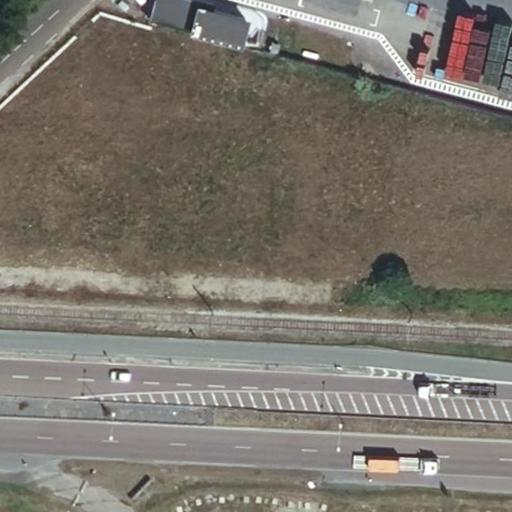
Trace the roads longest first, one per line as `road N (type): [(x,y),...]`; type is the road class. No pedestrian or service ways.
road 1 (secondary): [(511,380),(376,359),(0,341)]
road 2 (secondary): [(0,440),(511,463)]
road 3 (secondary): [(511,397),(68,372)]
